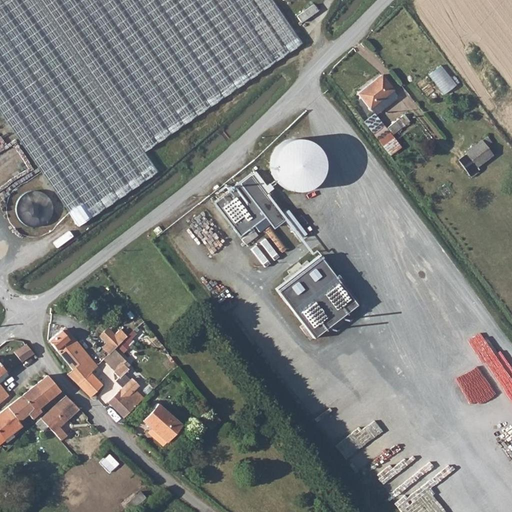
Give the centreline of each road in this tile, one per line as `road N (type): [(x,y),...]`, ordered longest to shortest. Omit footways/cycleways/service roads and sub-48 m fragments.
road 1 (unclassified): [(387,0),(249,138),(18,322)]
road 2 (unclassified): [(204,511),(93,413),(18,322)]
